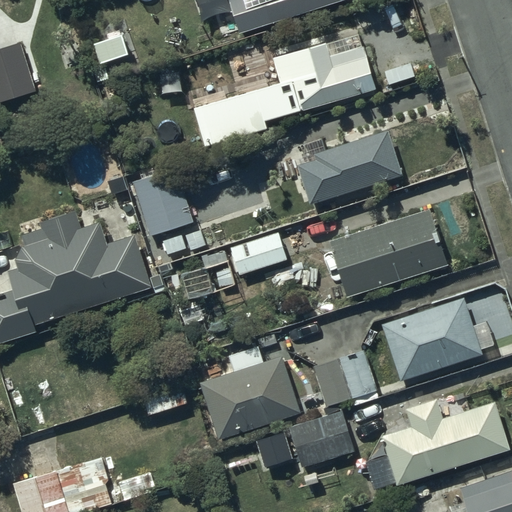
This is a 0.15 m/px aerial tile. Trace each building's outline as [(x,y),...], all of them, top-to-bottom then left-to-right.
[(228,0),(240,34),(345,0),(228,0)] [(271,57),(287,113),(374,89),(359,32),(271,57)] [(177,60),(185,84),(250,66),(243,41),(177,60)] [(0,50),(0,103),(31,94),(17,46),(0,50)] [(198,125),(203,144),(268,127),(265,116),(254,119),(252,111),(198,125)] [(294,165),(306,203),(400,175),(386,129),(311,152),(313,159),(294,165)] [(131,181),(147,235),(193,221),(177,168),(131,181)] [(326,239),(344,295),(445,264),(428,207),(326,239)] [(0,291),(0,340),(33,330),(32,325),(149,287),(132,234),(105,242),(98,221),(78,227),(73,210),(38,221),(39,227),(20,233),(23,244),(21,245),(13,257),(16,268),(6,270),(9,288),(0,291)] [(229,247),(237,275),(286,259),(278,232),(229,247)] [(381,322),(398,379),(481,353),(463,296),(381,322)] [(197,382),(216,438),(298,411),(280,356),(275,358),(268,337),(226,351),(232,371),(197,382)] [(337,357),(349,397),(375,390),(364,350),(337,357)] [(349,397),(337,357),(313,364),(324,404),(349,397)] [(380,434),(394,483),(508,450),(493,400),(440,416),(434,398),(404,407),(409,425),(380,434)] [(286,423),(298,466),(353,451),(341,407),(286,423)] [(19,511),(79,511),(117,501),(104,455),(55,469),(11,483),(19,511)] [(449,511),(511,511),(511,469),(455,488),(460,501),(447,505),(449,511)] [(150,471),(118,481),(124,500),(156,490),(150,471)]
